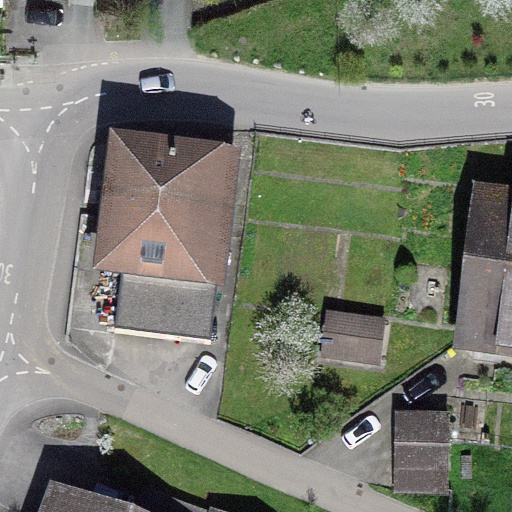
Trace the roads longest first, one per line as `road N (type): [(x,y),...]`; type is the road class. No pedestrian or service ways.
road 1 (tertiary): [(511,114),(380,126),(127,89),(86,98),(37,141)]
road 2 (residential): [(0,350),(388,511)]
road 3 (tertiary): [(37,141),(0,350)]
